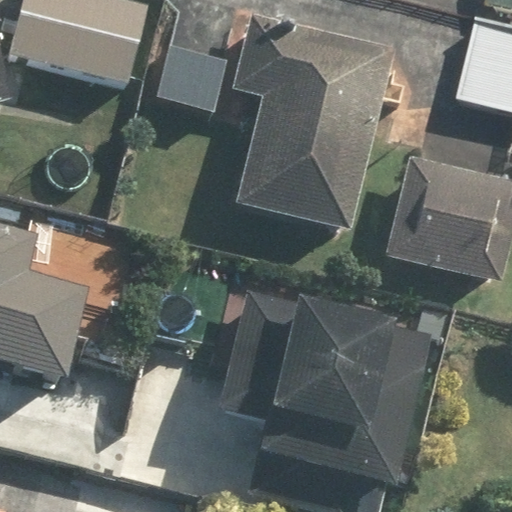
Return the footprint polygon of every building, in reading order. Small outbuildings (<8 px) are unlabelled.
[(141,11),(95,0),(20,0),(3,68),(120,97),(141,11)] [(511,0),(477,0),(475,12),(511,19),(511,0)] [(336,245),(381,63),(244,28),(224,108),(244,113),(219,216),(336,245)] [(511,37),(466,29),(451,110),(511,121),(511,37)] [(222,69),(157,53),(143,109),(208,125),(222,69)] [(511,208),(511,195),(394,168),(370,269),(491,297),(511,208)] [(21,253),(0,247),(0,386),(46,397),(67,306),(12,293),(21,253)] [(382,511),(424,351),(242,305),(206,445),(248,456),(237,500),(284,511),(382,511)]
